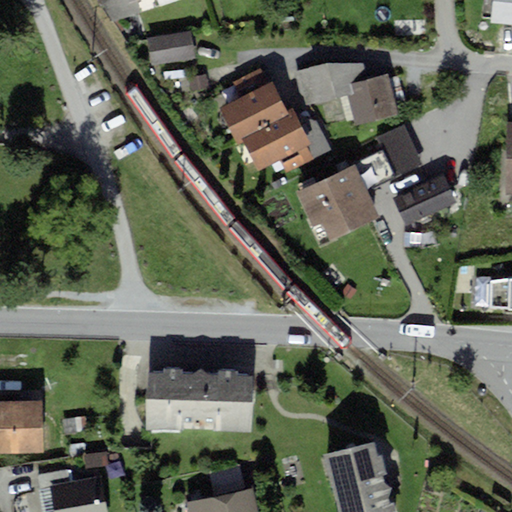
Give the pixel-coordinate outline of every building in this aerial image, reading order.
[(130,0),(101,0),(110,19),(136,12),(130,0)] [(511,0),(493,0),(491,24),(511,26),(511,0)] [(193,35),(151,39),(154,65),(195,61),(193,35)] [(332,64),(300,74),(306,107),(348,97),(355,126),(400,117),(389,68),(332,64)] [(272,89),(219,117),(234,146),(288,118),(272,89)] [(297,118),(244,144),(258,173),(311,147),(297,118)] [(511,124),(502,125),(505,199),(511,198),(511,124)] [(383,149),(355,163),(365,188),(393,176),(383,149)] [(355,163),(296,189),(312,227),(322,223),(328,236),(377,215),(365,188),(355,163)] [(442,178),(393,202),(407,231),(456,206),(442,178)] [(511,308),(511,277),(491,280),(490,308),(511,308)] [(161,372),(148,372),(147,428),(251,430),(252,374),(237,374),(238,370),(218,369),(218,374),(206,373),(200,369),(194,373),(183,373),(183,367),(162,366),(161,372)] [(41,401),(0,402),(0,452),(43,451),(41,401)] [(86,418),(61,421),(62,434),(87,431),(86,418)] [(391,511),(375,441),(321,454),(334,511),(391,511)] [(106,452),(83,456),(85,468),(108,465),(106,452)] [(51,485),(70,482),(68,469),(37,475),(40,487),(51,485)] [(70,482),(51,485),(56,508),(42,511),(104,511),(98,476),(70,482)] [(254,511),(250,492),(190,505),(191,511),(254,511)]
